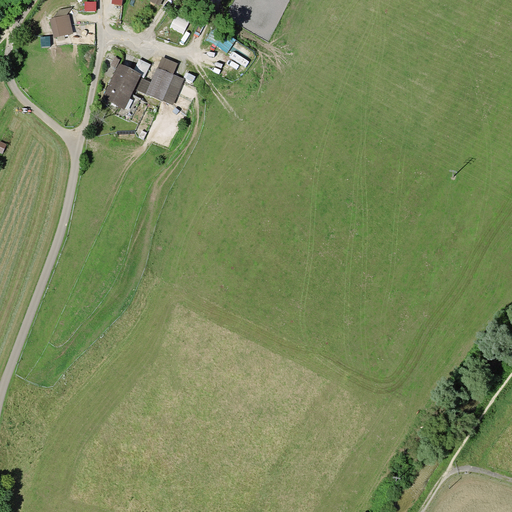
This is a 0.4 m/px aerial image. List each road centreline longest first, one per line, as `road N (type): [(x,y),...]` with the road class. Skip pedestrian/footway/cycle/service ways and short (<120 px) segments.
road 1 (track): [(75,151),(53,254),(0,393)]
road 2 (track): [(13,26),(10,81),(75,151)]
